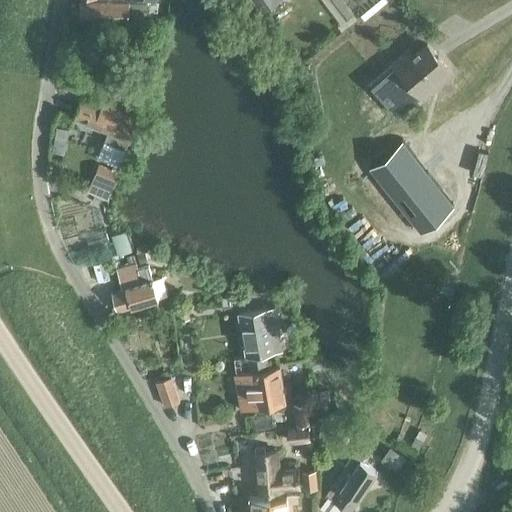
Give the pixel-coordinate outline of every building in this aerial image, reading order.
[(255,0),(262,10),(277,0),(255,0)] [(353,14),(343,0),(324,0),(341,22),(338,25),(342,30),(357,18),(353,14)] [(155,15),(156,1),(152,1),(80,1),(80,21),(129,21),(129,15),(153,15),(155,15)] [(393,62),(423,97),(452,72),(428,43),(414,55),(408,49),(393,62)] [(123,107),(124,106),(104,98),(101,106),(81,98),(74,117),(107,131),(104,139),(126,148),(128,141),(130,142),(141,115),(132,111),(123,107)] [(402,139),(370,165),(422,230),(454,204),(402,139)] [(99,163),(88,190),(108,198),(119,172),(99,163)] [(137,263),(121,268),(123,275),(121,276),(124,287),(112,290),(118,309),(170,294),(164,272),(154,275),(151,265),(145,267),(139,268),(137,263)] [(245,304),(244,297),(230,298),(231,306),(245,304)] [(178,306),(180,319),(190,318),(188,304),(178,306)] [(247,355),(248,355),(250,366),(270,362),(268,352),(282,349),(275,305),(239,311),(247,355)] [(281,364),(249,370),(235,372),(242,409),(286,402),(281,364)] [(157,381),(166,405),(180,400),(172,376),(157,381)] [(295,404),(297,423),(309,422),(307,402),(295,404)] [(313,422),(290,425),(292,440),(315,437),(313,422)] [(413,443),(419,447),(429,432),(422,428),(413,443)] [(349,435),(342,449),(352,454),(359,440),(349,435)] [(277,447),(262,449),(256,449),(259,490),(281,488),(300,486),(298,466),(279,468),(277,447)] [(318,505),(320,506),(328,511),(342,511),(346,507),(350,510),(378,470),(361,459),(365,454),(356,449),(318,505)] [(314,456),(313,475),(323,476),(325,457),(314,456)] [(302,493),(287,494),(251,498),(252,511),(294,511),(294,507),(303,506),(302,493)]
